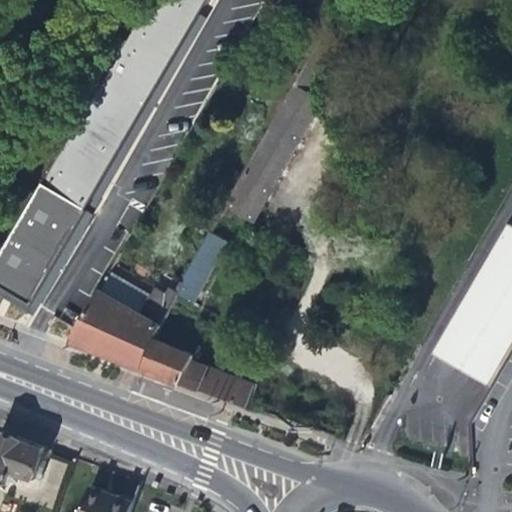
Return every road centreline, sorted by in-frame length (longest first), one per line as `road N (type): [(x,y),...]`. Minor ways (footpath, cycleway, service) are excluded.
road 1 (primary): [(0,375),(217,460)]
road 2 (unknown): [(394,461),(380,238)]
road 3 (primary): [(343,478),(217,460)]
